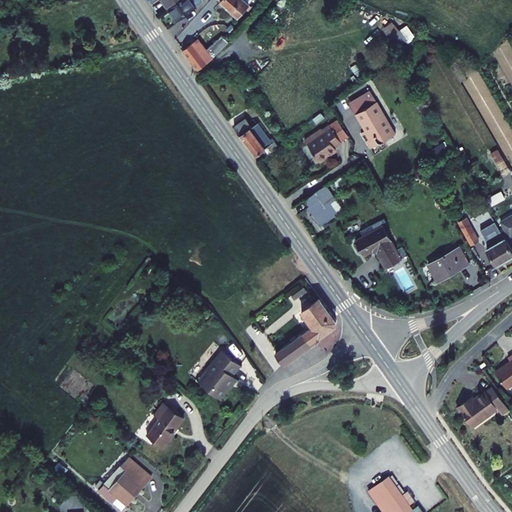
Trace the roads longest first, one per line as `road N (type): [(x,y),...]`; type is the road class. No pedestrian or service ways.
road 1 (tertiary): [(369,340),(126,0)]
road 2 (tertiary): [(492,511),(396,379)]
road 3 (unclassified): [(180,511),(279,392)]
road 4 (residential): [(511,283),(457,313),(369,340)]
road 5 (residential): [(396,379),(511,283)]
